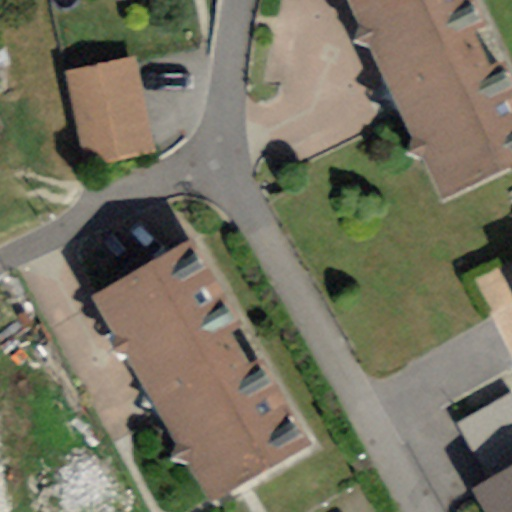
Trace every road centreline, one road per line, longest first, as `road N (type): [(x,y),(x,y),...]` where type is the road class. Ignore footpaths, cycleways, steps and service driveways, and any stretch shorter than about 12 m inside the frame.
road 1 (residential): [(425,511),(211,132)]
road 2 (residential): [(0,260),(211,132)]
road 3 (residential): [(211,132),(235,0)]
